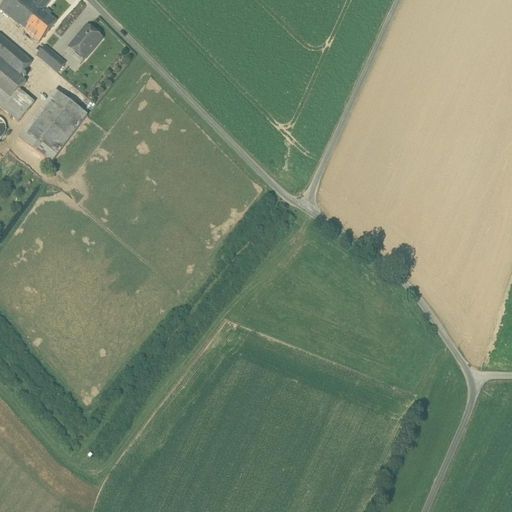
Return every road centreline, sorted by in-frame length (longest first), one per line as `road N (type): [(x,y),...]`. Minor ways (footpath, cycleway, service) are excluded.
road 1 (unclassified): [(301,210),(409,288),(473,373),(477,387),(423,511)]
road 2 (unclassified): [(301,210),(91,0)]
road 3 (unclassified): [(396,0),(301,210)]
